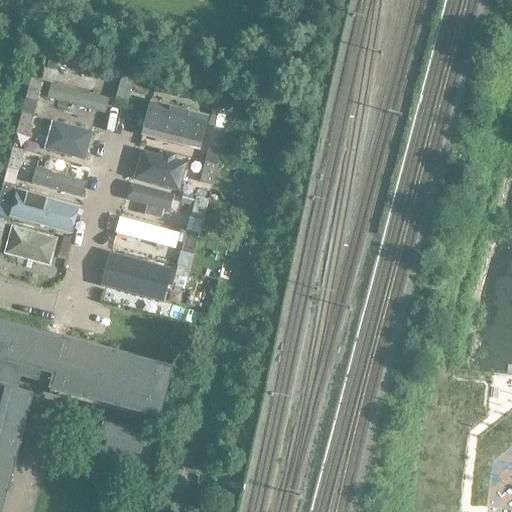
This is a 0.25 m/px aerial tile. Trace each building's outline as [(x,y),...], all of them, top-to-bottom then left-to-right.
[(60,61),(49,58),(46,68),(56,71),(57,66),(59,66),(60,61)] [(126,108),(134,78),(122,75),(114,104),(126,108)] [(37,102),(42,82),(42,81),(37,80),(31,78),(25,99),(37,102)] [(110,99),(51,82),(47,98),(69,104),(67,112),(77,115),(79,107),(105,114),(110,99)] [(181,108),(150,100),(141,135),(201,151),(210,116),(193,111),(194,109),(181,106),(181,108)] [(214,101),(208,125),(228,131),(234,107),(214,101)] [(28,137),(33,116),(21,113),(16,134),(28,137)] [(44,150),(85,161),(93,132),(51,121),(44,150)] [(220,151),(226,130),(214,127),(209,148),(220,151)] [(19,172),(24,151),(12,148),(7,168),(19,172)] [(180,192),(188,163),(175,160),(177,155),(163,151),(162,155),(141,150),(133,179),(180,192)] [(211,186),(217,165),(205,162),(199,182),(211,186)] [(85,182),(35,168),(31,184),(81,197),(85,182)] [(0,203),(9,206),(15,186),(3,183),(0,193),(0,203)] [(170,212),(175,194),(132,183),(128,200),(147,205),(145,215),(161,219),(163,210),(170,212)] [(79,207),(16,189),(9,217),(71,234),(79,207)] [(195,197),(183,193),(180,203),(192,206),(195,197)] [(202,220),(207,200),(196,197),(190,217),(202,220)] [(178,233),(120,217),(116,233),(176,249),(178,242),(183,243),(186,231),(179,230),(178,233)] [(58,239),(11,226),(3,255),(50,267),(58,239)] [(193,255),(198,235),(186,231),(181,252),(193,255)] [(70,239),(63,237),(57,258),(64,260),(70,239)] [(111,252),(101,287),(163,303),(173,269),(137,259),(137,257),(114,251),(113,253),(111,252)] [(184,290),(189,269),(177,266),(172,287),(184,290)] [(0,511),(31,396),(16,392),(20,376),(52,385),(50,389),(157,417),(166,385),(170,370),(63,342),(64,341),(0,324),(0,511)] [(141,480),(152,437),(103,424),(92,467),(141,480)]
